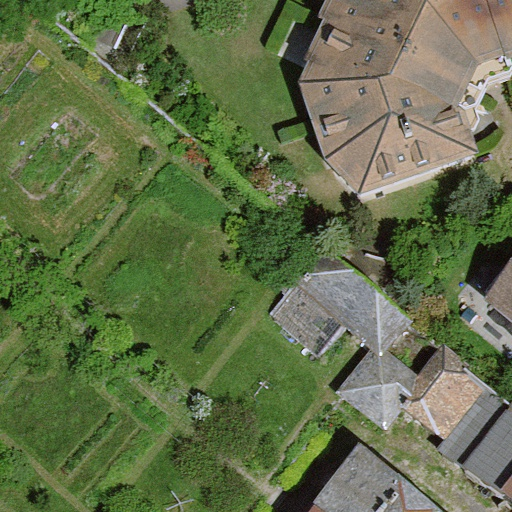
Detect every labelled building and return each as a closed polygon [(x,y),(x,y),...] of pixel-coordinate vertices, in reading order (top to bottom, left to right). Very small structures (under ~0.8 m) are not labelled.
[(511,59),(511,0),(330,0),(298,90),(364,203),(489,165),(469,102),(507,59),(511,59)] [(356,333),(392,360),(424,322),(326,246),(267,316),(316,362),(356,333)] [(511,259),(467,330),(511,356),(511,259)] [(511,504),(511,407),(486,389),(469,418),(390,360),(345,396),(383,434),(444,454),(511,504)] [(419,511),(365,469),(330,511),(419,511)]
